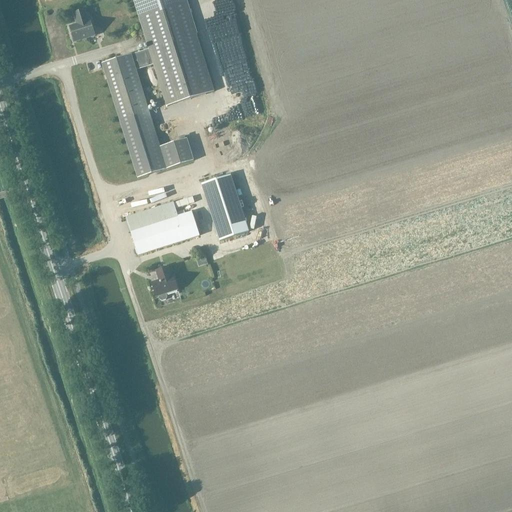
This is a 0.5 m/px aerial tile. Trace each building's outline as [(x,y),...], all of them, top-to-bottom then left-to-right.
[(102,64),(114,103),(137,178),(193,161),(186,139),(159,147),(135,70),(154,64),(168,107),(214,92),(184,0),(133,0),(149,49),(102,64)] [(84,10),(73,14),(75,21),(76,20),(77,24),(69,26),(74,42),(94,36),(89,20),(88,21),(84,10)] [(280,72),(281,71),(270,35),(250,41),(256,61),(263,59),(269,81),(281,77),(280,72)] [(241,76),(235,57),(237,56),(235,48),(214,55),(223,82),(241,76)] [(219,242),(248,232),(230,175),(201,184),(219,242)] [(182,211),(176,213),(173,203),(126,218),(138,256),(199,236),(191,212),(183,215),(182,211)] [(156,297),(158,296),(159,300),(162,301),(165,300),(167,297),(166,294),(177,290),(173,276),(170,276),(167,267),(156,271),(159,280),(152,283),(156,297)]
